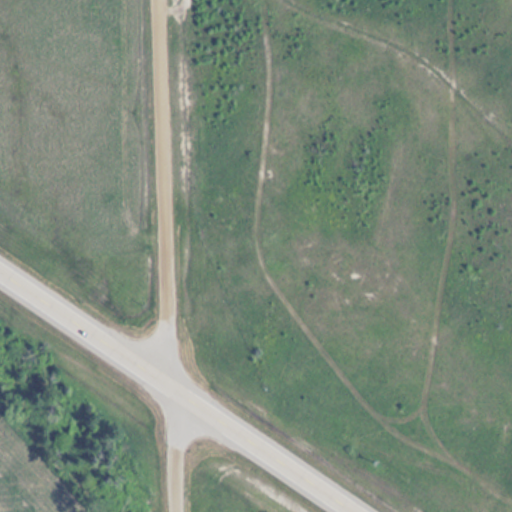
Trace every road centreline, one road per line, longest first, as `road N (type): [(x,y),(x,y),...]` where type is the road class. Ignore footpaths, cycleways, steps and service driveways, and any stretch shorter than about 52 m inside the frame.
road 1 (residential): [(157,0),(169,511)]
road 2 (primary): [(0,274),(353,511)]
